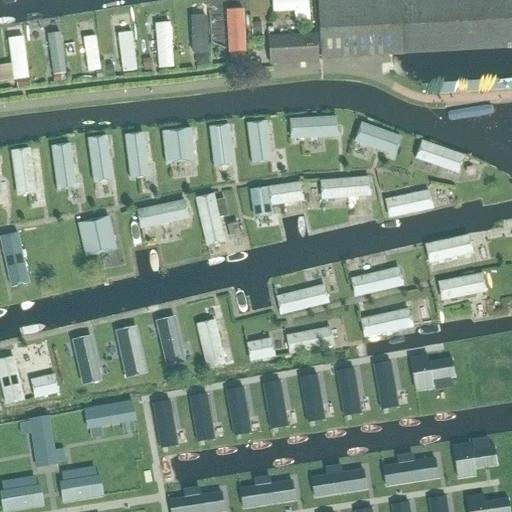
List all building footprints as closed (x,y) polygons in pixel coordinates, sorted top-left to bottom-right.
[(308,0),(272,0),(273,14),(294,12),(294,23),(310,22),(308,0)] [(511,0),(316,0),(320,61),(391,57),(511,50),(511,0)] [(244,9),(227,10),(229,62),(246,61),(244,9)] [(207,16),(191,16),(192,53),(208,53),(207,16)] [(155,24),(158,68),(174,67),(170,22),(155,24)] [(262,36),(261,22),(251,23),(252,37),(262,36)] [(117,33),(122,73),(137,71),(132,31),(117,33)] [(60,32),(46,34),(53,84),(65,82),(64,74),(66,74),(60,32)] [(317,62),(315,35),(268,38),(270,65),(317,62)] [(30,88),(23,36),(7,38),(8,41),(4,41),(5,51),(9,51),(11,64),(0,65),(0,81),(13,80),(13,81),(16,80),(17,90),(30,88)] [(96,36),(83,38),(88,72),(95,71),(96,79),(102,78),(101,70),(100,70),(96,36)] [(152,70),(151,59),(142,60),(143,71),(152,70)] [(113,64),(105,65),(106,77),(114,76),(113,64)] [(289,122),(291,140),(337,137),(336,119),(289,122)] [(253,166),(271,163),(265,123),(247,125),(253,166)] [(401,139),(361,125),(355,143),(395,157),(401,139)] [(215,169),(233,167),(228,127),(210,129),(215,169)] [(190,130),(162,134),(166,165),(180,164),(179,156),(193,155),(190,130)] [(142,135),(125,137),(131,181),(148,179),(142,135)] [(88,141),(94,184),(111,182),(105,139),(88,141)] [(421,143),(416,160),(457,175),(463,158),(421,143)] [(75,190),(69,146),(52,148),(58,192),(75,190)] [(36,195),(30,150),(10,153),(16,198),(36,195)] [(370,196),(368,180),(320,184),(322,201),(370,196)] [(300,185),(268,189),(270,206),(302,202),(300,185)] [(432,209),(428,192),(385,202),(389,219),(432,209)] [(223,243),(212,196),(195,200),(206,247),(223,243)] [(137,213),(141,229),(188,219),(184,203),(137,213)] [(108,219),(78,225),(86,258),(100,254),(99,248),(114,245),(108,219)] [(27,278),(17,234),(0,238),(0,242),(9,282),(27,278)] [(425,247),(428,264),(472,254),(468,237),(425,247)] [(350,281),(354,298),(401,287),(397,270),(350,281)] [(484,293),(481,276),(438,285),(441,302),(484,293)] [(276,299),(280,316),(327,304),(323,288),(276,299)] [(360,322),(363,339),(411,328),(407,312),(360,322)] [(156,324),(166,367),(183,363),(173,320),(156,324)] [(196,327),(206,369),(223,365),(213,323),(196,327)] [(116,334),(126,379),(145,374),(135,330),(116,334)] [(286,338),(289,355),(332,347),(329,330),(286,338)] [(73,343),(83,386),(99,382),(89,339),(73,343)] [(246,346),(250,363),(273,358),(270,341),(246,346)] [(428,356),(408,359),(414,393),(432,390),(433,391),(453,388),(452,379),(456,379),(452,358),(430,362),(428,356)] [(23,402),(12,359),(0,362),(0,381),(6,406),(23,402)] [(391,364),(372,366),(380,414),(398,412),(391,364)] [(354,368),(336,371),(343,419),(361,416),(354,368)] [(317,376),(299,379),(307,425),(324,423),(317,376)] [(30,383),(34,399),(57,394),(53,377),(30,383)] [(282,382),(264,385),(271,431),(289,428),(282,382)] [(244,387),(225,391),(233,439),(254,434),(244,387)] [(208,394),(189,397),(196,445),(215,442),(208,394)] [(170,401),(152,404),(159,451),(178,448),(170,401)] [(130,403),(82,411),(86,431),(133,424),(130,403)] [(49,416),(28,420),(36,470),(57,467),(49,416)] [(475,471),(498,467),(495,446),(490,447),(489,438),(472,441),(472,443),(451,446),(456,481),(476,478),(475,471)] [(384,489),(440,480),(436,458),(381,467),(384,489)] [(136,464),(123,464),(123,478),(136,478),(136,464)] [(313,500),(367,491),(364,469),(309,478),(313,500)] [(99,476),(58,483),(61,506),(103,499),(99,476)] [(242,511),(296,502),(293,480),(238,489),(242,511)] [(38,487),(0,492),(0,504),(1,511),(19,511),(42,508),(38,487)] [(169,511),(224,511),(222,492),(167,501),(169,511)] [(485,494),(464,498),(466,511),(511,511),(509,498),(486,502),(485,494)] [(448,511),(446,497),(426,500),(428,511),(448,511)] [(409,511),(408,503),(390,506),(390,511),(409,511)]
